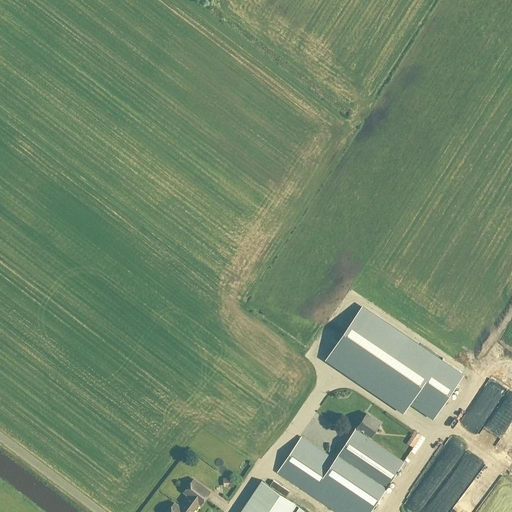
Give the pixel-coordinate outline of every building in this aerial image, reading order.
[(463,375),(364,307),(328,359),(404,412),(410,402),(433,418),(463,375)] [(338,511),(368,511),(402,463),(369,440),(372,436),(381,423),(367,414),(335,460),(302,437),(278,472),(330,507),(338,511)] [(417,446),(422,434),(414,430),(408,443),(417,446)] [(444,440),(435,454),(443,459),(451,444),(444,440)] [(224,485),(232,485),(232,476),(224,476),(224,485)] [(191,511),(198,503),(200,504),(210,491),(193,479),(184,492),(188,495),(179,506),(174,502),(166,511),(191,511)] [(308,511),(262,480),(240,511),(308,511)] [(438,498),(436,503),(451,511),(454,506),(438,498)]
